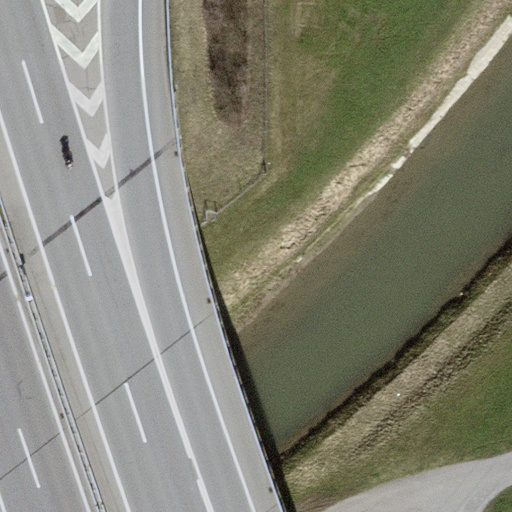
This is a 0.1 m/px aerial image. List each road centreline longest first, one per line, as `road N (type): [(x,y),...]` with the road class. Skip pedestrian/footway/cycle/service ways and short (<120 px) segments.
road 1 (motorway): [(171,511),(7,0)]
road 2 (motorway): [(198,511),(137,170),(119,0)]
road 3 (motorway): [(0,376),(45,511)]
road 4 (track): [(394,511),(511,470)]
